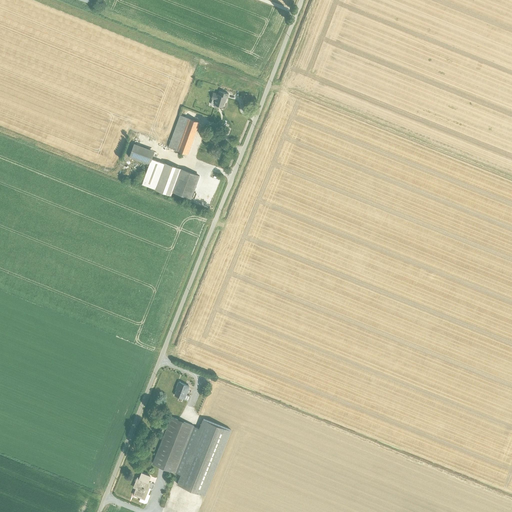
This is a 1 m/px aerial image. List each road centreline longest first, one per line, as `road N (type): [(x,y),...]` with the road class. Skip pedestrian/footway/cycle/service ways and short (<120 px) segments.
road 1 (unclassified): [(99,511),(301,0)]
road 2 (track): [(268,87),(49,0)]
road 3 (track): [(0,128),(113,172),(130,144),(139,143)]
